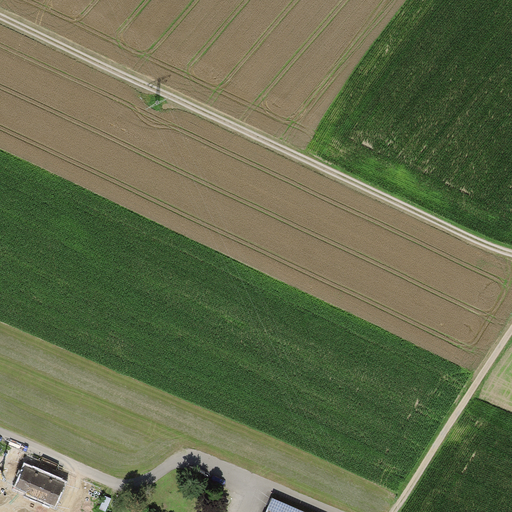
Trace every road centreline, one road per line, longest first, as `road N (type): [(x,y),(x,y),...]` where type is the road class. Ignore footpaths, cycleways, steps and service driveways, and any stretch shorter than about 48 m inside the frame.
road 1 (track): [(0,16),(511,254)]
road 2 (residential): [(332,511),(193,450),(146,479),(118,485),(0,433)]
road 3 (track): [(389,511),(511,331)]
